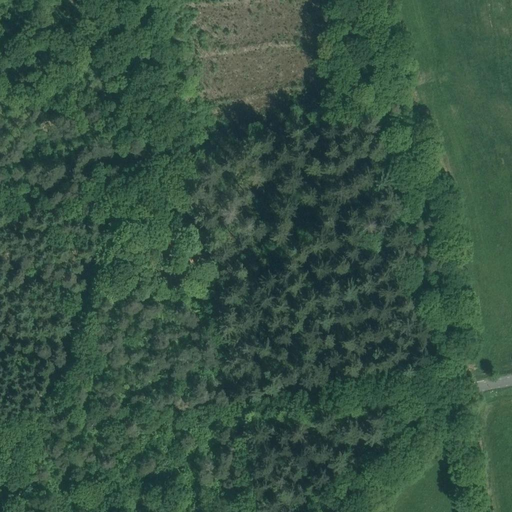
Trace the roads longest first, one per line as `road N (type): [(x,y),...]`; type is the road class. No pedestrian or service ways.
road 1 (track): [(12,511),(139,120),(140,0)]
road 2 (track): [(366,0),(448,395)]
road 3 (tertiary): [(337,511),(438,400),(511,380)]
